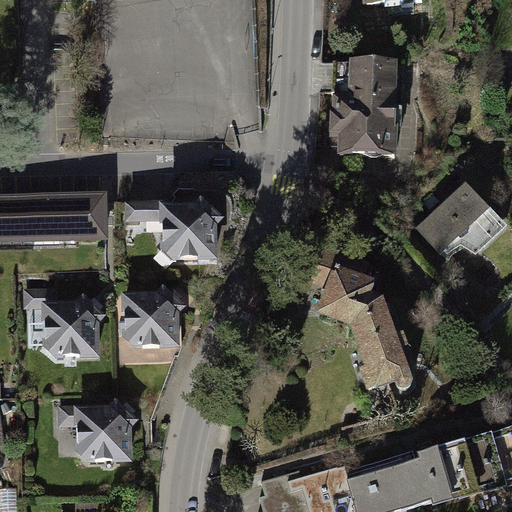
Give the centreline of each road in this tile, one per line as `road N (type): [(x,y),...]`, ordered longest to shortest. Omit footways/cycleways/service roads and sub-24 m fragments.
road 1 (tertiary): [(182,511),(190,445),(287,166)]
road 2 (residential): [(0,167),(287,166)]
road 3 (tertiary): [(287,166),(295,0)]
